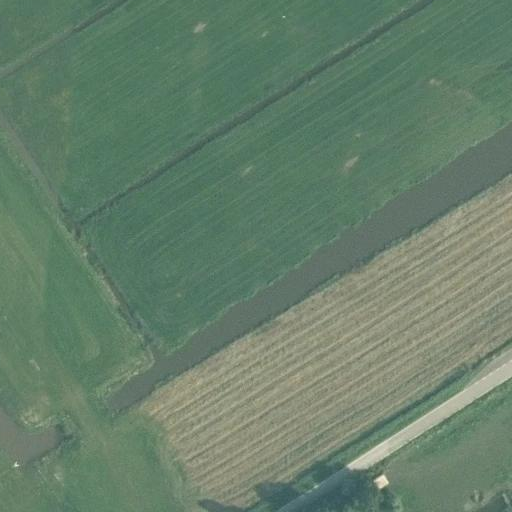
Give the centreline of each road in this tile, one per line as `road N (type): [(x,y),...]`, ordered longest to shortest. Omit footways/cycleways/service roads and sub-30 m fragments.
road 1 (track): [(0,276),(153,511)]
road 2 (unclassified): [(280,511),(511,362)]
